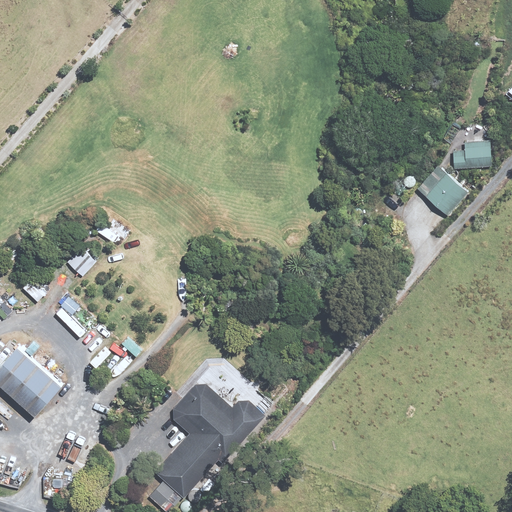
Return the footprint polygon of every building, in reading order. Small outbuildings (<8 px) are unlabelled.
[(453,150),(454,167),(492,165),(491,140),(465,141),(465,149),(453,150)] [(418,187),(448,214),(468,192),(438,165),(418,187)] [(353,181),(351,205),(386,209),(389,185),(353,181)] [(361,227),(367,232),(371,227),(366,222),(361,227)] [(224,310),(230,311),(234,306),(232,300),(226,299),(222,304),(224,310)] [(0,364),(0,383),(34,414),(61,384),(17,345),(0,364)] [(155,470),(183,497),(218,458),(221,461),(265,414),(248,399),(238,399),(232,406),(206,383),(195,383),(173,408),(174,418),(190,432),(155,470)] [(200,489),(206,494),(214,484),(208,480),(200,489)]
